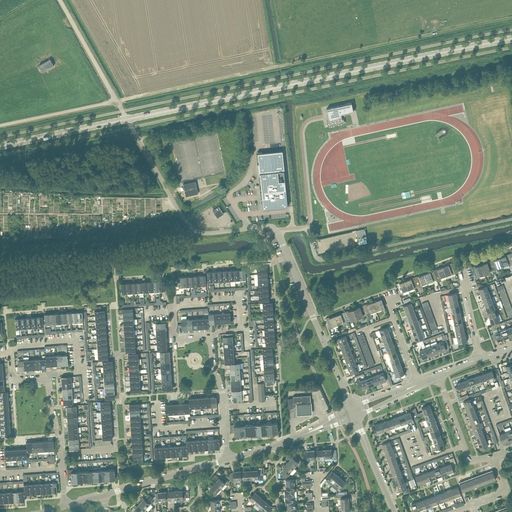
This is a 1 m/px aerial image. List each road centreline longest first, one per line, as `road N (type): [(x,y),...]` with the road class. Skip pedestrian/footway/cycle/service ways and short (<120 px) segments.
road 1 (track): [(116,101),(511,17)]
road 2 (primary): [(149,114),(511,39)]
road 3 (unclassified): [(128,121),(191,228),(260,227)]
road 4 (unclassified): [(351,407),(277,232)]
road 5 (residential): [(46,379),(14,379),(16,347),(75,341),(77,372)]
road 6 (track): [(511,219),(368,250)]
road 7 (unclassified): [(102,495),(227,459)]
